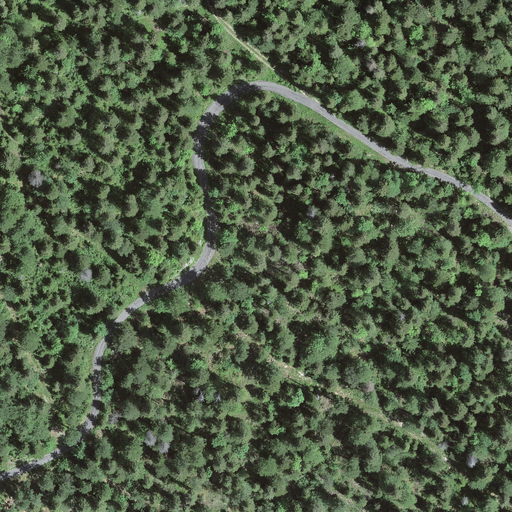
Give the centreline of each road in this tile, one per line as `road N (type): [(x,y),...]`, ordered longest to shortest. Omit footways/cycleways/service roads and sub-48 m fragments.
road 1 (track): [(511,221),(283,89),(253,85),(231,94),(198,137),(213,226),(206,256),(120,319),(99,352),(94,413),(77,439),(0,478)]
road 2 (track): [(207,0),(326,114)]
